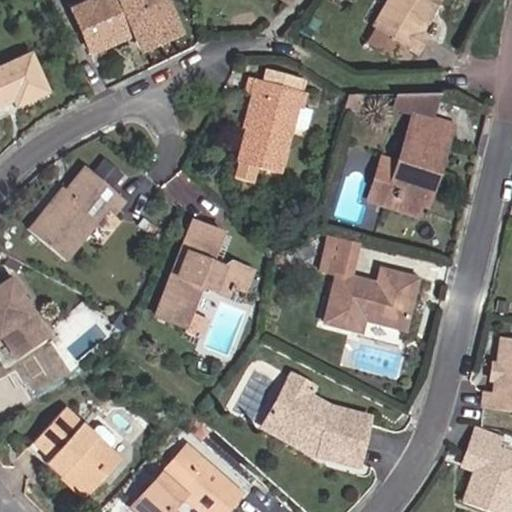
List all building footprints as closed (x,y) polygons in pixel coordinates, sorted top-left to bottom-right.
[(92,0),(79,0),(70,4),(73,11),(93,2),(92,0)] [(98,0),(93,2),(73,11),(90,49),(121,36),(117,26),(130,21),(136,36),(173,21),(164,0),(125,0),(109,7),(105,0),(98,0)] [(437,0),(387,0),(373,26),(374,27),(401,42),(419,51),(428,35),(420,31),(437,0)] [(90,49),(93,55),(136,36),(130,21),(117,26),(121,36),(90,49)] [(142,50),(179,34),(173,21),(136,36),(142,50)] [(366,41),(393,56),(401,42),(374,27),(366,41)] [(3,102),(12,97),(14,100),(17,107),(48,93),(30,54),(0,68),(0,106),(4,105),(3,102)] [(245,92),(249,93),(226,177),(243,182),(248,163),(278,172),(291,125),(296,106),(301,107),(305,91),(298,89),(302,76),(275,68),(260,64),(257,78),(249,76),(245,92)] [(414,116),(431,122),(435,94),(394,96),(391,108),(414,116)] [(364,97),(349,98),(349,112),(364,112),(364,97)] [(296,106),(291,125),(298,128),(304,108),(301,107),(296,106)] [(414,116),(398,164),(388,196),(419,206),(430,173),(436,176),(452,129),(431,122),(414,116)] [(382,159),(368,199),(384,204),(388,196),(398,164),(382,159)] [(111,188),(122,175),(103,160),(92,173),(111,188)] [(84,170),(66,192),(32,235),(65,261),(106,209),(112,214),(123,200),(84,170)] [(419,206),(426,208),(436,176),(430,173),(419,206)] [(62,190),(29,232),(32,235),(66,192),(62,190)] [(384,206),(416,216),(419,206),(388,196),(384,204),(384,206)] [(154,315),(181,326),(187,313),(199,285),(224,294),(226,289),(229,290),(231,285),(242,289),(250,271),(230,263),(220,268),(209,263),(221,234),(191,222),(170,273),(175,275),(170,286),(166,284),(154,315)] [(366,319),(400,328),(413,278),(377,269),(373,284),(346,277),(354,244),(327,237),(318,272),(333,276),(321,324),(356,333),(360,314),(367,316),(366,319)] [(170,273),(166,284),(170,286),(175,275),(170,273)] [(10,278),(0,284),(0,336),(14,358),(47,337),(10,278)] [(195,338),(202,319),(187,313),(181,326),(179,331),(195,338)] [(367,323),(364,335),(399,344),(402,331),(367,323)] [(484,393),(481,409),(511,413),(511,340),(500,338),(496,366),(500,371),(499,376),(494,380),(492,394),(484,393)] [(491,365),(489,379),(494,380),(499,376),(500,371),(496,366),(491,365)] [(312,388),(290,375),(285,384),(307,397),(308,396),(312,388)] [(308,396),(307,397),(285,384),(263,421),(303,445),(306,443),(315,446),(313,457),(352,468),(365,418),(329,408),(308,396)] [(105,473),(98,466),(112,451),(64,407),(33,441),(57,462),(61,458),(69,466),(67,468),(90,490),(105,473)] [(306,443),(303,445),(263,421),(259,427),(313,457),(315,446),(306,443)] [(501,439),(474,428),(470,438),(497,448),(501,439)] [(511,454),(497,448),(470,438),(464,453),(478,459),(474,468),(461,501),(489,511),(503,511),(511,491),(511,454)] [(61,458),(57,462),(33,441),(27,446),(82,498),(90,490),(67,468),(69,466),(61,458)] [(133,511),(168,511),(169,511),(181,497),(198,511),(224,511),(241,492),(186,445),(131,509),(133,511)] [(105,473),(119,459),(112,451),(98,466),(105,473)] [(464,453),(460,463),(474,468),(478,459),(464,453)]
